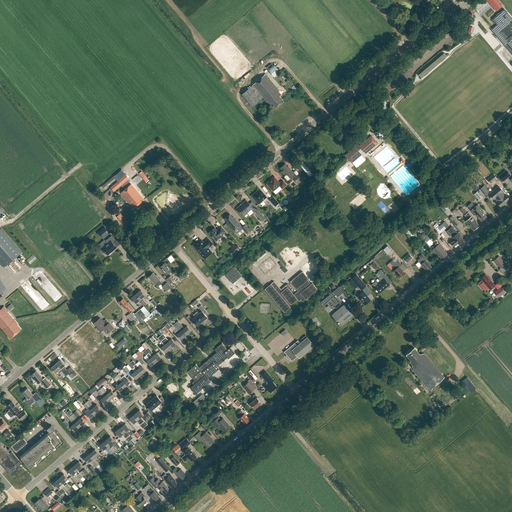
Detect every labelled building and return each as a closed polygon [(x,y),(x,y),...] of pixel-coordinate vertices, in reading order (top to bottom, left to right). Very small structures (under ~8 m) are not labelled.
[(488,0),(497,10),(502,6),(496,0),(488,0)] [(511,53),(511,18),(504,9),(500,13),(499,13),(497,14),(496,15),(496,16),(492,19),(497,25),(495,26),(508,41),(504,44),(511,53)] [(444,53),(418,75),(421,78),(447,56),(444,53)] [(268,71),(274,77),(280,72),(274,65),(268,71)] [(252,106),(263,97),(270,105),(272,103),(276,108),(284,101),(280,96),(281,95),(278,91),(279,91),(265,74),(253,85),(242,94),(252,106)] [(348,153),(353,159),(360,153),(359,151),(362,148),(366,153),(378,143),(372,136),(371,136),(359,146),(358,144),(355,144),(355,147),(348,153)] [(299,164),(310,177),(313,174),(303,161),(299,164)] [(285,176),(288,174),(291,177),(292,176),(294,178),(293,179),(296,182),(302,178),(299,174),(296,176),(295,174),(291,170),(291,171),(285,164),(280,168),(283,171),(282,171),(285,176)] [(499,176),(503,181),(510,175),(506,170),(499,176)] [(149,181),(142,172),(139,174),(146,183),(149,181)] [(110,187),(114,192),(121,186),(123,188),(129,182),(127,180),(129,179),(125,174),(119,180),(117,181),(110,187)] [(488,180),(491,184),(497,178),(494,175),(488,180)] [(280,183),(274,177),(266,183),(273,191),(280,186),(282,189),(287,185),(283,180),(280,183)] [(135,203),(137,205),(144,199),(131,184),(124,190),(129,195),(130,193),(133,196),(134,196),(136,199),(134,201),(135,203)] [(490,192),(485,186),(481,189),(486,195),(490,192)] [(494,190),(505,203),(510,199),(505,194),(504,194),(502,193),(503,192),(498,186),(494,190)] [(267,197),(260,189),(252,196),(259,204),(267,197)] [(121,193),(134,208),(137,205),(135,203),(134,201),(136,199),(134,196),(133,196),(130,193),(129,195),(124,190),(121,193)] [(496,201),(501,207),(505,203),(494,190),(489,194),(494,199),(495,199),(497,201),(496,201)] [(269,199),(275,206),(279,203),(273,196),(269,199)] [(254,203),(251,206),(246,200),(237,208),(240,211),(239,212),(240,213),(241,212),(243,215),(250,208),(254,212),(258,208),(254,203)] [(468,206),(471,210),(477,217),(478,217),(481,221),(486,216),(483,212),(483,211),(478,204),(475,207),(471,203),(468,206)] [(465,215),(468,219),(465,221),(473,230),(479,226),(476,222),(477,222),(472,216),(471,216),(468,212),(465,215)] [(225,219),(228,222),(227,223),(234,230),(240,225),(233,216),(232,217),(230,214),(225,219)] [(420,222),(434,237),(438,233),(424,219),(420,222)] [(242,227),(247,234),(251,231),(245,224),(242,227)] [(441,224),(435,229),(439,234),(445,228),(441,224)] [(217,230),(215,228),(209,233),(216,241),(222,236),(226,232),(221,226),(217,230)] [(97,233),(100,236),(108,230),(105,227),(97,233)] [(459,235),(460,234),(458,232),(457,233),(452,227),(447,231),(452,237),(453,237),(454,239),(450,242),(454,246),(458,243),(459,244),(463,240),(459,235)] [(0,228),(0,263),(4,267),(22,252),(1,228),(0,228)] [(422,238),(428,240),(431,234),(425,232),(422,238)] [(106,241),(107,243),(102,248),(104,251),(105,252),(108,255),(117,247),(113,243),(116,241),(112,235),(106,241)] [(203,243),(201,242),(199,240),(195,244),(194,244),(193,245),(193,246),(194,247),(195,247),(197,249),(197,250),(198,250),(200,253),(205,258),(211,252),(207,248),(212,244),(208,239),(204,243),(203,243)] [(437,254),(438,254),(441,259),(447,254),(444,249),(439,243),(432,249),(437,254)] [(403,259),(406,262),(412,257),(409,253),(403,259)] [(417,260),(427,271),(432,267),(425,260),(427,259),(422,253),(419,256),(420,258),(417,260)] [(505,264),(499,256),(494,260),(501,268),(499,269),(503,273),(507,269),(503,266),(505,264)] [(396,269),(394,271),(399,277),(404,273),(399,267),(402,264),(397,259),(392,264),(396,269)] [(165,262),(160,267),(167,274),(172,270),(165,262)] [(288,270),(281,262),(279,264),(282,268),(281,269),(285,273),(288,270)] [(234,266),(225,274),(230,280),(233,277),(236,280),(242,276),(234,266)] [(265,289),(284,312),(291,307),(290,306),(298,299),(299,301),(303,297),(305,300),(317,289),(312,283),(311,284),(307,280),(309,279),(302,271),(290,282),(298,291),(293,295),(288,289),(290,287),(288,284),(281,289),(274,281),(265,289)] [(156,275),(156,276),(153,273),(149,277),(155,284),(155,283),(158,287),(162,283),(159,280),(160,279),(156,275)] [(351,278),(361,290),(366,286),(356,274),(351,278)] [(487,286),(490,289),(494,285),(491,282),(492,282),(485,274),(480,278),(487,286)] [(166,279),(170,284),(175,281),(170,275),(166,279)] [(374,286),(380,293),(389,285),(384,278),(378,282),(376,280),(372,284),(374,286)] [(166,291),(168,293),(170,291),(169,289),(171,287),(167,282),(162,286),(166,291)] [(495,291),(500,297),(506,292),(501,286),(495,291)] [(339,287),(321,302),(324,305),(336,295),(338,297),(343,292),(339,287)] [(135,295),(144,305),(146,304),(141,298),(145,295),(141,290),(135,295)] [(364,291),(357,296),(365,305),(371,300),(364,291)] [(140,303),(143,306),(144,305),(135,295),(131,298),(135,303),(137,306),(140,303)] [(119,302),(124,308),(125,308),(129,312),(132,310),(128,305),(129,305),(123,298),(119,302)] [(195,312),(202,321),(207,317),(205,314),(207,312),(201,305),(198,307),(202,311),(199,314),(196,311),(195,312)] [(7,312),(8,311),(4,306),(0,308),(0,327),(9,338),(20,329),(17,325),(17,324),(7,312)] [(352,315),(344,306),(333,315),(341,325),(352,315)] [(140,309),(134,314),(136,317),(138,319),(138,320),(145,314),(140,309)] [(136,317),(134,314),(131,312),(127,316),(131,321),(132,320),(133,320),(136,317)] [(195,322),(197,325),(202,321),(195,312),(193,314),(196,316),(192,319),(189,315),(186,317),(192,324),(195,322)] [(97,327),(101,332),(104,329),(108,333),(114,328),(109,323),(106,325),(100,318),(94,323),(97,327)] [(175,323),(186,335),(191,331),(187,326),(184,328),(178,321),(175,323)] [(177,334),(181,339),(186,335),(175,323),(173,325),(177,330),(174,332),(177,334)] [(160,336),(171,348),(176,344),(172,339),(168,341),(166,339),(167,338),(162,334),(160,336)] [(161,347),(165,352),(171,348),(160,336),(158,338),(162,343),(164,345),(161,347)] [(298,340),(284,352),(292,361),(298,356),(299,358),(314,345),(307,337),(300,343),(298,340)] [(123,338),(116,344),(120,348),(127,341),(123,338)] [(219,369),(217,366),(227,357),(229,359),(235,353),(230,347),(228,350),(224,346),(222,343),(214,350),(217,352),(199,368),(196,364),(187,372),(192,378),(194,380),(192,383),(194,385),(191,387),(197,393),(211,381),(208,378),(219,369)] [(411,361),(410,362),(413,366),(412,366),(414,368),(413,369),(431,389),(444,377),(424,353),(419,354),(414,347),(406,354),(411,361)] [(146,349),(143,351),(150,359),(147,361),(151,366),(156,362),(152,357),(150,354),(146,349)] [(157,352),(152,357),(156,362),(161,357),(157,352)] [(61,360),(56,364),(60,369),(65,374),(66,376),(71,372),(75,376),(77,374),(71,367),(67,370),(63,366),(65,365),(61,360)] [(133,360),(130,362),(141,375),(146,370),(142,365),(139,368),(133,360)] [(130,362),(128,364),(132,369),(135,371),(132,374),(136,379),(141,375),(130,362)] [(56,364),(51,368),(56,373),(58,371),(60,369),(56,364)] [(41,381),(47,388),(51,385),(45,378),(44,379),(36,371),(31,375),(39,384),(41,381)] [(266,387),(270,392),(277,386),(273,381),(265,371),(261,374),(269,384),(266,387)] [(118,374),(116,376),(125,387),(130,382),(127,378),(124,380),(118,374)] [(116,376),(113,378),(118,384),(115,387),(119,391),(125,387),(116,376)] [(104,377),(97,384),(99,387),(107,380),(104,377)] [(248,382),(244,386),(250,393),(254,389),(248,382)] [(66,384),(62,387),(71,397),(74,394),(66,384)] [(27,402),(30,406),(36,401),(32,396),(33,395),(27,389),(23,393),(27,397),(24,400),(27,402)] [(106,395),(110,400),(115,395),(111,390),(106,395)] [(33,395),(32,396),(36,401),(40,407),(45,403),(36,392),(33,395)] [(194,401),(193,402),(195,404),(197,407),(207,399),(204,396),(202,394),(194,401)] [(255,394),(253,396),(255,399),(250,403),(255,408),(261,403),(257,398),(258,397),(255,394)] [(100,400),(104,404),(110,400),(106,395),(100,400)] [(152,399),(157,406),(162,401),(165,405),(168,403),(162,396),(159,398),(157,395),(152,399)] [(147,409),(153,416),(156,414),(152,410),(157,406),(152,399),(147,404),(150,407),(147,409)] [(7,406),(10,410),(7,413),(11,418),(20,411),(12,402),(7,406)] [(91,409),(95,413),(101,409),(97,404),(91,409)] [(86,413),(90,418),(95,413),(91,409),(86,413)] [(158,411),(163,418),(166,416),(160,409),(158,411)] [(18,416),(22,420),(28,415),(24,410),(18,416)] [(66,410),(64,412),(68,417),(71,421),(74,424),(71,426),(74,431),(80,426),(76,422),(74,419),(71,415),(70,416),(66,410)] [(135,414),(145,426),(148,424),(144,420),(143,420),(141,417),(144,415),(140,410),(135,414)] [(241,416),(239,418),(245,424),(247,423),(247,422),(250,420),(244,413),(244,414),(240,410),(237,412),(241,416)] [(139,424),(143,429),(145,426),(135,414),(130,419),(134,424),(137,421),(139,423),(139,424)] [(81,417),(76,422),(80,426),(85,422),(81,417)] [(217,427),(219,425),(225,432),(231,427),(223,418),(221,420),(218,417),(212,422),(217,427)] [(120,428),(131,440),(133,438),(129,433),(127,431),(130,428),(125,423),(120,428)] [(55,447),(62,442),(53,431),(54,429),(55,429),(54,428),(51,425),(47,428),(51,432),(21,457),(30,468),(34,465),(33,464),(35,462),(36,463),(40,460),(39,458),(41,456),(43,458),(47,455),(45,453),(48,451),(49,453),(53,449),(52,448),(54,446),(55,447)] [(124,437),(128,442),(131,440),(120,428),(115,432),(120,437),(122,435),(124,437)] [(4,434),(7,438),(12,434),(8,430),(4,434)] [(195,435),(199,441),(201,439),(207,447),(214,441),(206,432),(203,434),(200,431),(195,435)] [(187,437),(191,441),(195,437),(192,433),(187,437)] [(105,441),(109,445),(114,441),(110,436),(105,441)] [(11,446),(16,452),(27,443),(22,437),(11,446)] [(179,444),(184,449),(191,443),(186,438),(179,444)] [(150,443),(155,448),(158,446),(153,440),(150,443)] [(14,460),(17,458),(12,451),(10,448),(7,450),(5,447),(6,447),(5,446),(5,447),(0,441),(0,460),(2,463),(2,462),(8,470),(16,463),(14,460)] [(106,447),(112,454),(114,452),(111,448),(109,445),(105,441),(99,445),(103,450),(106,447)] [(183,452),(185,454),(182,457),(186,462),(189,459),(191,461),(196,457),(188,447),(183,452)] [(95,449),(90,454),(99,465),(101,462),(98,459),(96,461),(94,458),(99,454),(95,449)] [(96,467),(99,465),(90,454),(84,458),(88,463),(90,461),(92,464),(93,463),(96,467)] [(176,465),(180,462),(175,456),(171,459),(176,465)] [(16,463),(8,470),(12,475),(20,468),(19,466),(22,463),(17,458),(14,460),(16,463)] [(159,463),(166,471),(170,468),(163,460),(159,463)] [(79,461),(74,466),(83,477),(86,475),(82,471),(80,473),(78,470),(81,468),(83,466),(79,461)] [(95,475),(97,472),(92,465),(89,468),(95,475)] [(74,466),(68,470),(72,475),(75,473),(77,475),(81,479),(83,477),(74,466)] [(180,477),(182,480),(187,477),(184,474),(185,474),(181,468),(177,472),(174,468),(173,469),(176,473),(179,478),(180,477)] [(64,474),(59,479),(67,490),(70,488),(67,484),(64,486),(63,483),(65,481),(68,479),(64,474)] [(164,478),(173,489),(178,484),(175,481),(175,480),(170,474),(168,476),(167,475),(164,478)] [(157,486),(164,494),(169,489),(162,481),(161,483),(158,479),(156,481),(153,477),(149,481),(155,488),(157,486)] [(59,479),(53,483),(57,488),(60,486),(62,488),(65,492),(66,492),(70,497),(72,495),(67,490),(59,479)] [(50,488),(44,493),(47,497),(50,495),(52,497),(55,494),(50,488)] [(161,499),(160,498),(154,491),(151,488),(148,489),(152,493),(149,495),(155,502),(156,503),(161,499)] [(136,502),(139,506),(146,500),(143,497),(145,495),(142,492),(139,495),(135,498),(137,501),(136,502)] [(42,498),(40,499),(35,502),(40,508),(41,507),(44,511),(47,508),(49,506),(46,503),(42,498)] [(133,511),(128,505),(124,500),(120,502),(125,508),(122,510),(123,511),(133,511)]
